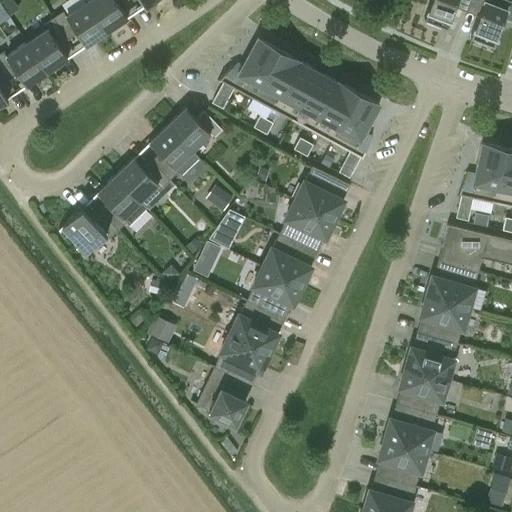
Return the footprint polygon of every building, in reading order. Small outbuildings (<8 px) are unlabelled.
[(0,23),(23,7),(18,0),(1,0),(0,1),(0,23)] [(124,0),(86,0),(86,1),(106,30),(128,16),(127,15),(126,15),(118,4),(124,0)] [(430,0),(423,17),(428,18),(426,23),(440,29),(442,24),(446,26),(454,6),(456,2),(467,7),(469,0),(430,0)] [(469,0),(467,7),(479,11),(477,15),(470,35),(474,36),(472,41),(487,47),(489,42),(493,44),(503,17),(511,20),(511,1),(508,0),(469,0)] [(63,9),(53,16),(68,38),(77,32),(85,43),(84,44),(84,45),(106,30),(86,1),(66,14),(63,9)] [(68,38),(53,16),(43,23),(46,27),(26,41),(46,71),(68,56),(67,55),(66,56),(59,44),(68,38)] [(234,86),(251,95),(277,47),(257,36),(242,63),(237,60),(220,78),(224,80),(213,101),(223,107),(234,86)] [(4,51),(0,53),(0,66),(8,78),(17,72),(25,84),(24,84),(24,85),(46,71),(26,41),(6,54),(4,51)] [(298,58),(277,47),(251,95),(271,106),(298,58)] [(319,70),(298,58),(271,106),(293,118),(319,70)] [(0,101),(8,96),(8,95),(7,96),(0,86),(0,83),(8,78),(0,66),(0,101)] [(340,82),(319,70),(293,118),(314,130),(340,82)] [(360,92),(340,82),(314,130),(333,140),(360,92)] [(360,92),(333,140),(350,150),(339,170),(348,176),(360,155),(370,135),(363,131),(364,130),(366,127),(379,103),(360,92)] [(186,105),(167,123),(192,149),(209,133),(213,137),(222,128),(203,109),(195,117),(186,107),(187,106),(186,105)] [(260,115),(254,125),(260,129),(266,118),(260,115)] [(266,118),(260,129),(266,132),(272,122),(266,118)] [(167,123),(148,142),(149,143),(150,142),(159,152),(151,159),(170,178),(178,170),(181,173),(198,156),(192,149),(167,123)] [(299,137),(294,147),(300,151),(306,140),(299,137)] [(306,140),(300,151),(306,154),(312,143),(306,140)] [(461,193),(456,216),(468,219),(470,208),(473,196),(492,200),(504,147),(481,142),(474,172),(468,170),(467,170),(461,193)] [(511,148),(504,147),(492,200),(511,204),(511,148)] [(325,154),(321,162),(328,166),(332,158),(325,154)] [(134,155),(115,173),(140,199),(157,183),(161,187),(170,178),(151,159),(143,167),(134,157),(135,156),(134,155)] [(304,178),(294,198),(334,217),(343,198),(342,197),(342,198),(338,196),(344,182),(349,184),(349,183),(312,164),(305,179),(304,178)] [(260,166),(257,177),(264,179),(268,169),(260,166)] [(115,173),(96,192),(97,193),(98,192),(107,202),(99,209),(118,228),(125,221),(122,217),(140,199),(115,173)] [(221,188),(212,201),(223,208),(231,195),(221,188)] [(334,217),(294,198),(285,217),(286,218),(279,232),(312,248),(319,233),(324,235),(323,236),(324,237),(334,217)] [(109,237),(118,228),(99,209),(91,217),(82,207),(83,206),(82,205),(58,228),(59,229),(62,226),(86,251),(105,233),(109,237)] [(214,238),(231,247),(248,215),(231,206),(214,238)] [(475,212),(473,223),(486,225),(488,215),(475,212)] [(501,229),(508,231),(511,218),(504,216),(501,229)] [(447,245),(442,260),(477,271),(482,254),(511,261),(511,278),(511,279),(510,280),(511,280),(511,238),(447,222),(440,244),(442,244),(442,243),(447,245)] [(312,248),(279,232),(272,245),(271,245),(262,265),(301,284),(311,264),(310,264),(309,265),(305,262),(312,248)] [(195,238),(186,246),(191,252),(200,244),(195,238)] [(193,268),(207,275),(212,264),(198,258),(193,268)] [(477,271),(442,260),(437,276),(433,274),(432,273),(426,294),(468,306),(474,286),(473,285),(477,271)] [(301,284),(262,265),(252,284),(253,285),(246,298),(279,315),(287,300),(291,302),(291,303),(292,303),(301,284)] [(167,268),(163,272),(170,280),(178,272),(175,268),(167,268)] [(155,280),(152,291),(163,293),(165,282),(155,280)] [(468,306),(426,294),(420,315),(421,315),(421,314),(426,316),(421,331),(456,342),(461,327),(462,327),(468,306)] [(279,315),(246,298),(240,312),(239,312),(229,331),(269,351),(278,331),(277,331),(272,329),(279,315)] [(155,315),(147,330),(159,336),(167,320),(155,315)] [(269,351),(229,331),(220,351),(214,365),(247,381),(254,367),(258,369),(258,370),(259,370),(269,351)] [(456,342),(421,331),(417,347),(412,346),(412,345),(411,344),(405,365),(447,378),(453,357),(452,357),(456,342)] [(152,337),(147,348),(157,353),(162,342),(152,337)] [(247,381),(214,365),(196,403),(234,421),(245,398),(244,398),(240,396),(247,381)] [(447,378),(405,365),(399,386),(400,387),(400,386),(405,387),(400,403),(436,413),(440,398),(441,399),(447,378)] [(436,413),(400,403),(396,418),(391,417),(391,416),(390,416),(384,437),(426,449),(432,428),(431,428),(436,413)] [(511,423),(504,421),(501,430),(511,432),(511,423)] [(426,449),(384,437),(378,458),(379,458),(379,457),(384,458),(379,474),(415,484),(419,470),(420,470),(426,449)] [(511,459),(495,455),(492,466),(509,471),(511,460),(511,459)] [(495,472),(486,500),(502,504),(510,476),(495,472)] [(415,484),(379,474),(375,490),(370,488),(370,487),(369,487),(363,508),(376,511),(407,511),(411,500),(410,499),(415,484)]
